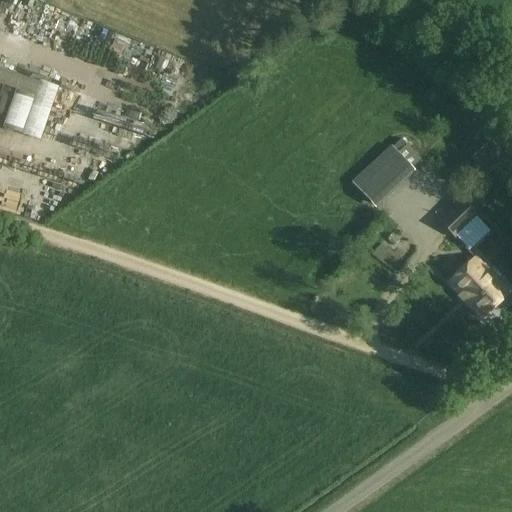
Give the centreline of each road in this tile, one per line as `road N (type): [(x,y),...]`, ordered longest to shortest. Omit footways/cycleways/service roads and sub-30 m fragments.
road 1 (track): [(501,392),(0,220)]
road 2 (unclassified): [(336,511),(511,384)]
